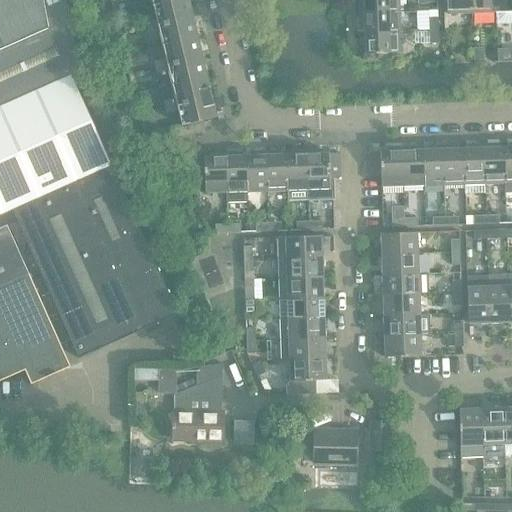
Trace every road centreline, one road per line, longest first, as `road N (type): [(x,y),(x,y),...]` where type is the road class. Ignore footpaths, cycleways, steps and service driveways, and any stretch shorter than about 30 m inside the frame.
road 1 (residential): [(352,384),(350,122)]
road 2 (residential): [(220,0),(244,95),(271,122),(350,122)]
road 3 (residential): [(350,122),(511,117)]
